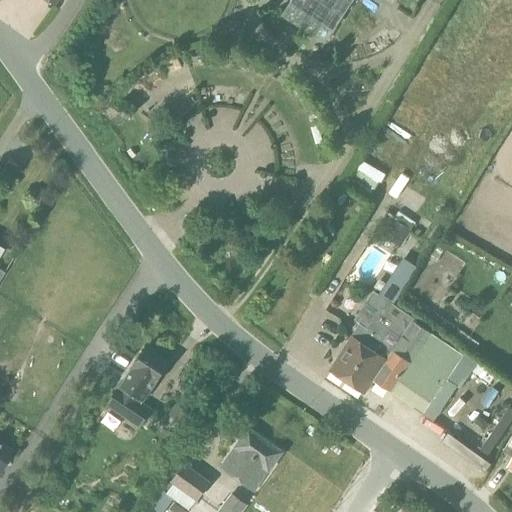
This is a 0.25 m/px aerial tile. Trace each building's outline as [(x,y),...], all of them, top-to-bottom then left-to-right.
[(105,121),(119,137),(133,124),(119,108),(105,121)] [(355,173),(348,184),(371,197),(377,187),(380,182),(380,183),(385,174),(362,161),(357,170),(355,173)] [(396,220),(386,235),(400,244),(410,229),(396,220)] [(405,258),(382,292),(394,300),(416,266),(405,258)] [(249,269),(235,287),(247,295),(260,277),(249,269)] [(400,308),(382,296),(374,308),(380,312),(375,320),(367,315),(330,370),(365,394),(374,380),(434,421),(447,402),(436,395),(450,374),(479,394),(492,376),(413,323),(416,319),(400,308)] [(154,387),(158,380),(157,380),(170,362),(147,346),(132,368),(144,376),(142,379),(154,387)] [(487,446),(511,408),(495,397),(471,435),(487,446)] [(187,426),(193,416),(176,406),(170,416),(187,426)] [(254,491),(282,453),(249,429),(222,467),(254,491)] [(0,468),(11,451),(0,444),(0,468)] [(175,480),(199,498),(211,483),(186,465),(175,480)] [(165,490),(152,510),(155,511),(165,511),(172,502),(175,498),(167,492),(165,490)] [(241,511),(247,506),(232,495),(219,511),(241,511)]
